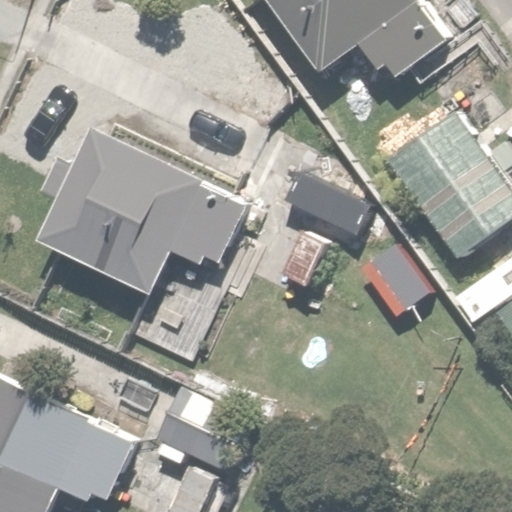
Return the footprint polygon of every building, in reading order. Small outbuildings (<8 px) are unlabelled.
[(471,31),(447,0),(278,0),(334,77),(383,42),(408,77),(471,31)] [(511,162),(471,101),(396,151),(473,265),(511,239),(511,162)] [(260,197),(103,121),(89,149),(73,141),(52,184),(67,192),(48,231),(153,283),(131,329),(198,361),(231,295),(179,270),(192,241),(230,260),(260,197)] [(511,300),(502,308),(511,322),(511,300)] [(157,441),(0,367),(0,497),(31,511),(65,511),(77,487),(125,509),(157,441)] [(213,511),(254,401),(192,379),(170,440),(195,449),(176,500),(209,511),(213,511)]
